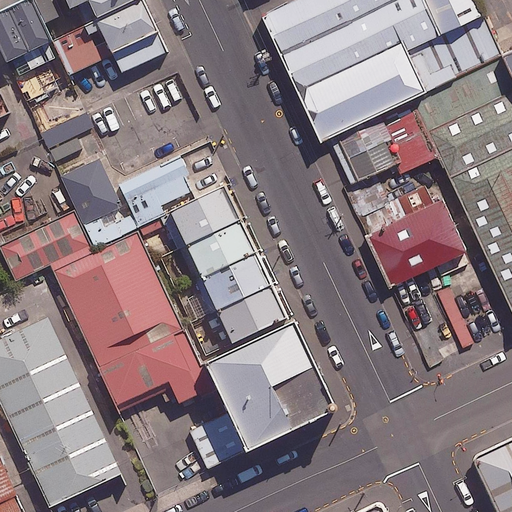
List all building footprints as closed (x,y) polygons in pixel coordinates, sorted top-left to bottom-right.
[(60,55),(33,0),(26,0),(0,12),(0,41),(16,76),(60,55)] [(65,0),(70,9),(80,4),(87,22),(99,17),(97,13),(127,0),(65,0)] [(287,0),(266,10),(305,92),(409,42),(441,27),(427,0),(287,0)] [(427,0),(441,27),(491,3),(489,0),(427,0)] [(168,50),(145,1),(87,28),(90,34),(62,47),(74,72),(114,54),(122,72),(168,50)] [(409,42),(305,92),(325,134),(429,85),(409,42)] [(511,67),(505,53),(424,91),(511,273),(511,67)] [(23,84),(31,99),(56,87),(48,71),(23,84)] [(0,116),(11,112),(0,89),(0,116)] [(436,155),(414,108),(335,144),(352,181),(397,160),(402,171),(436,155)] [(43,132),(50,147),(93,128),(87,114),(43,132)] [(116,186),(136,229),(162,217),(157,207),(196,189),(180,156),(116,186)] [(136,229),(116,186),(102,158),(61,177),(78,212),(95,248),(136,229)] [(238,340),(290,316),(226,182),(174,206),(238,340)] [(468,248),(445,198),(368,234),(392,284),(468,248)] [(95,248),(78,212),(2,248),(17,280),(52,264),(54,268),(95,248)] [(208,362),(143,226),(57,267),(122,403),(208,362)] [(126,468),(48,312),(0,335),(0,417),(45,509),(126,468)] [(294,323),(205,367),(246,452),(336,409),(294,323)] [(0,511),(39,511),(0,433),(0,511)] [(511,511),(511,439),(479,455),(505,511),(511,511)] [(381,511),(376,501),(352,511),(381,511)]
